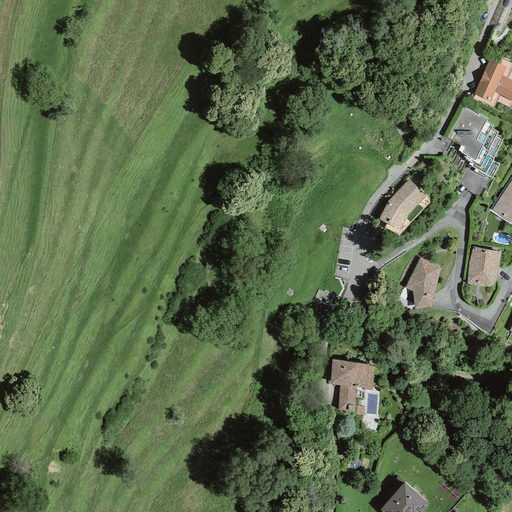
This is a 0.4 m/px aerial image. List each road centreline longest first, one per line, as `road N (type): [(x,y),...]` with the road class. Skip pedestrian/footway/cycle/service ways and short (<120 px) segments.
road 1 (residential): [(500,0),(437,132),(367,211),(355,268)]
road 2 (residential): [(355,268),(373,266),(452,220),(463,237),(454,289),(460,308),(489,315),(511,270)]
road 3 (residential): [(355,268),(327,338),(325,511)]
road 4 (track): [(511,379),(444,365),(432,378),(435,397),(511,465)]
